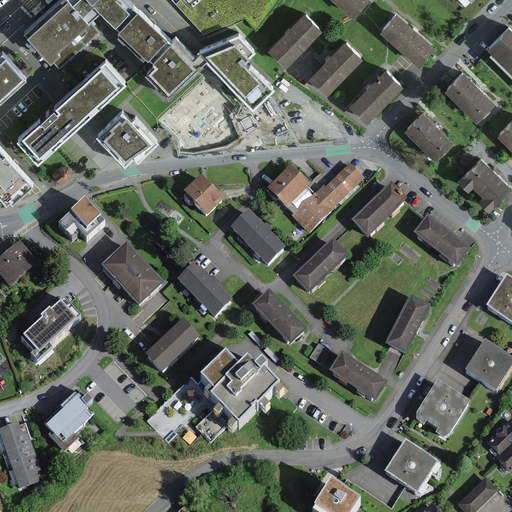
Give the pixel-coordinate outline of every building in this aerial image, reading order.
[(59,68),(102,31),(75,0),(58,0),(26,29),(33,37),(29,40),(34,45),(38,43),(59,68)] [(115,19),(134,0),(75,0),(102,31),(115,19)] [(134,0),(115,19),(122,26),(119,29),(143,54),(147,50),(152,54),(171,36),(134,0)] [(277,0),(175,0),(204,31),(244,12),(258,25),(277,0)] [(339,0),(354,13),(364,0),(339,0)] [(269,45),(287,63),(323,26),(305,8),(269,45)] [(397,15),(383,31),(419,61),(432,46),(397,15)] [(240,27),(198,45),(199,47),(206,54),(253,103),(275,83),(248,54),(257,45),(240,27)] [(492,49),(511,68),(511,30),(492,49)] [(171,36),(152,54),(155,57),(145,66),(169,90),(205,54),(206,54),(199,47),(198,48),(195,51),(175,31),(171,36)] [(311,75),(327,91),(363,54),(347,38),(311,75)] [(0,52),(0,93),(2,96),(27,75),(4,49),(0,52)] [(81,120),(126,79),(104,56),(62,94),(16,135),(38,159),(81,120)] [(349,102),(367,120),(404,83),(387,65),(349,102)] [(447,88),(478,117),(493,102),(461,72),(447,88)] [(137,157),(159,136),(135,110),(131,114),(123,105),(96,129),(125,160),(133,152),(137,157)] [(406,126),(439,156),(457,137),(425,106),(406,126)] [(511,116),(494,134),(511,152),(511,116)] [(0,144),(0,191),(5,197),(8,194),(11,197),(31,179),(0,144)] [(496,202),(496,203),(511,187),(511,182),(483,153),(465,172),(467,174),(461,180),(469,188),(475,182),(488,195),(481,201),(489,209),(496,202)] [(51,178),(56,185),(59,182),(61,184),(70,177),(73,171),(68,165),(62,166),(53,173),(54,175),(51,178)] [(352,165),(327,190),(325,188),(293,218),(311,236),(334,213),(332,211),(366,179),(352,165)] [(289,210),(312,188),(292,167),(269,190),(289,210)] [(185,194),(209,218),(225,202),(201,178),(185,194)] [(368,239),(405,204),(389,187),(352,222),(368,239)] [(84,202),(58,226),(73,243),(81,236),(88,243),(106,226),(84,202)] [(250,212),(232,230),(269,268),(288,250),(271,233),(273,231),(267,226),(265,228),(250,212)] [(414,235),(457,268),(470,252),(426,219),(414,235)] [(309,295),(350,259),(335,242),(295,278),(309,295)] [(127,246),(103,268),(139,307),(163,286),(127,246)] [(21,248),(0,265),(0,271),(11,284),(35,264),(21,248)] [(214,278),(211,281),(196,264),(179,281),(215,320),(233,304),(217,287),(220,284),(214,278)] [(511,322),(511,279),(508,277),(489,308),(511,322)] [(292,348),(309,332),(272,292),(255,309),(292,348)] [(406,355),(431,306),(413,297),(388,346),(406,355)] [(65,301),(19,341),(32,355),(31,359),(37,366),(54,351),(51,347),(81,319),(65,301)] [(10,309),(2,308),(1,316),(10,317),(10,309)] [(160,373),(199,339),(184,322),(145,357),(160,373)] [(497,393),(511,369),(511,357),(487,341),(466,374),(497,393)] [(374,404),(388,384),(345,355),(342,360),(320,345),(311,358),(333,373),(331,376),(374,404)] [(238,426),(241,429),(281,389),(267,374),(269,372),(264,367),(258,373),(249,364),(241,372),(227,358),(199,386),(192,379),(147,423),(169,444),(178,435),(190,447),(202,435),(210,444),(227,428),(232,433),(238,426)] [(437,435),(444,439),(450,436),(471,404),(438,382),(417,415),(418,421),(425,426),(428,422),(440,430),(437,435)] [(49,437),(64,454),(79,441),(74,435),(95,416),(87,408),(92,403),(87,398),(82,402),(77,397),(45,426),(52,434),(49,437)] [(503,456),(511,447),(511,421),(490,443),(503,456)] [(0,432),(7,451),(29,443),(26,435),(22,437),(18,426),(0,432)] [(418,495),(439,463),(406,442),(385,474),(418,495)] [(7,451),(14,469),(36,461),(29,443),(7,451)] [(511,447),(503,456),(500,460),(511,472),(511,447)] [(39,470),(36,461),(14,469),(21,489),(39,483),(35,472),(39,470)] [(464,511),(476,511),(499,490),(487,478),(458,506),(464,511)] [(355,511),(361,504),(330,484),(312,511),(355,511)]
